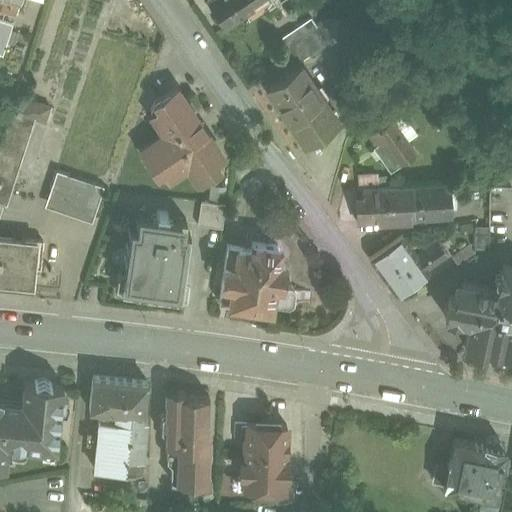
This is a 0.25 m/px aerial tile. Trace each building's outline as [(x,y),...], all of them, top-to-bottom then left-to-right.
[(20,0),(0,0),(0,9),(16,15),(20,0)] [(60,0),(27,106),(24,105),(22,111),(38,117),(48,120),(86,0),(60,0)] [(208,0),(225,26),(254,6),(252,2),(255,0),(208,0)] [(313,17),(283,37),(288,44),(317,24),(313,17)] [(373,24),(340,18),(336,40),(369,46),(373,24)] [(13,24),(0,19),(0,38),(8,41),(13,24)] [(317,24),(288,44),(299,61),(310,53),(312,56),(336,40),(322,21),(317,24)] [(340,121),(301,64),(267,87),(306,144),(340,121)] [(224,155),(179,86),(163,96),(169,107),(156,115),(167,132),(157,138),(158,140),(144,149),(155,167),(165,160),(174,174),(190,164),(201,182),(217,172),(211,163),(224,155)] [(22,111),(16,109),(0,152),(0,200),(7,203),(38,117),(22,111)] [(394,115),(371,129),(379,141),(376,143),(392,168),(418,152),(394,115)] [(103,185),(57,171),(46,204),(93,219),(103,185)] [(378,171),(359,172),(360,187),(379,186),(378,171)] [(451,182),(436,183),(438,218),(452,217),(451,182)] [(379,186),(360,187),(360,189),(366,188),(366,195),(355,196),(356,220),(416,219),(438,218),(436,183),(413,184),(379,186)] [(226,203),(202,200),(198,223),(223,227),(226,203)] [(157,213),(139,211),(137,225),(131,224),(124,274),(141,277),(139,287),(152,289),(150,301),(151,302),(153,289),(165,290),(167,280),(184,283),(191,232),(185,232),(187,218),(169,215),(169,211),(158,210),(157,213)] [(488,227),(476,226),(475,248),(487,249),(488,227)] [(368,230),(354,239),(357,244),(371,235),(368,230)] [(42,239),(0,234),(0,281),(33,285),(35,267),(39,268),(42,239)] [(415,256),(401,236),(368,259),(395,295),(428,271),(427,269),(449,254),(439,239),(415,256)] [(281,242),(251,239),(250,246),(233,244),(232,249),(227,249),(224,273),(230,274),(226,301),(224,301),(223,305),(258,307),(258,306),(268,306),(270,311),(276,311),(280,308),(282,302),(297,303),(303,299),(305,288),(301,283),(290,282),(292,260),(286,260),(286,249),(281,242)] [(511,269),(503,267),(497,290),(463,284),(460,298),(450,296),(446,317),(470,321),(465,346),(477,348),(478,344),(500,348),(499,353),(502,353),(503,349),(511,350),(511,269)] [(148,380),(94,375),(91,408),(116,411),(144,415),(148,380)] [(0,464),(7,466),(10,442),(27,444),(26,447),(41,448),(41,445),(58,447),(64,383),(51,382),(45,378),(38,381),(24,379),(22,399),(3,397),(2,396),(0,394),(0,464)] [(209,395),(185,394),(185,390),(167,390),(166,416),(169,416),(169,435),(167,435),(167,448),(177,448),(176,480),(171,480),(171,482),(209,483),(210,437),(208,437),(209,395)] [(144,415),(116,411),(115,420),(100,419),(95,466),(140,472),(146,421),(144,420),(144,415)] [(288,424),(249,423),(249,432),(245,435),(245,447),(248,451),(248,460),(243,460),(242,473),(247,473),(246,486),(278,488),(285,488),(286,476),(288,476),(289,458),(287,458),(288,424)] [(485,443),(456,438),(450,463),(449,463),(445,483),(484,491),(481,506),(498,510),(503,487),(497,486),(506,447),(504,447),(504,445),(503,444),(501,438),(493,437),(487,441),(485,441),(485,443)] [(288,476),(286,476),(285,488),(278,488),(278,503),(285,503),(295,500),(296,476),(288,476)]
